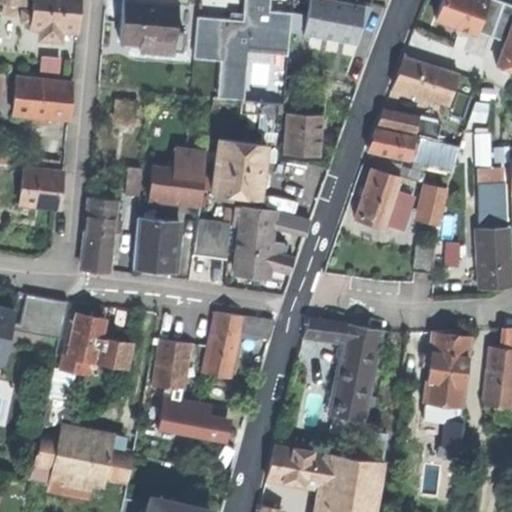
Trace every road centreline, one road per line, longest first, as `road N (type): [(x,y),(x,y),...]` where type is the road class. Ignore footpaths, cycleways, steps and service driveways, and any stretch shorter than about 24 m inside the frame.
road 1 (residential): [(298,293),(407,0)]
road 2 (residential): [(61,276),(90,0)]
road 3 (residential): [(294,307),(61,276)]
road 4 (residential): [(511,300),(429,315),(298,293)]
road 5 (residential): [(237,511),(294,307)]
